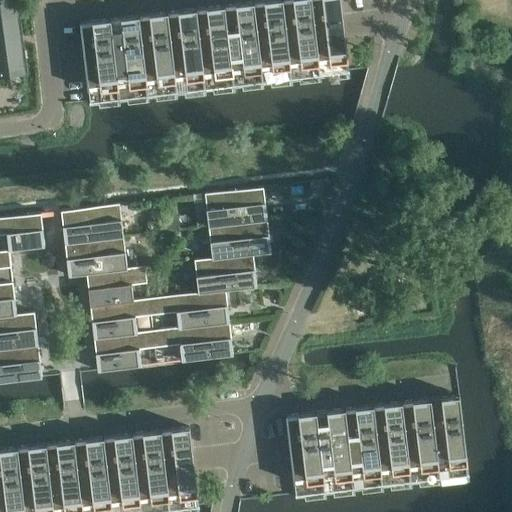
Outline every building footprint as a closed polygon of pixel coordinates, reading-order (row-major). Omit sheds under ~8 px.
[(0,76),(28,73),(18,0),(7,0),(0,1),(0,76)] [(280,0),(263,0),(252,1),(261,80),(290,76),(280,0)] [(309,0),(280,0),(290,76),(319,73),(309,0)] [(340,0),(309,0),(319,73),(349,69),(340,0)] [(252,1),(223,5),(233,83),(261,80),(252,1)] [(223,5),(195,8),(204,86),(233,83),(223,5)] [(195,8),(166,11),(175,90),(204,86),(195,8)] [(166,11),(138,15),(147,93),(175,90),(166,11)] [(138,15),(109,18),(118,97),(147,93),(138,15)] [(109,18),(79,21),(88,100),(118,97),(109,18)] [(322,181),(310,181),(310,189),(322,189),(322,181)] [(263,185),(204,192),(209,225),(267,218),(263,185)] [(120,202),(60,209),(64,242),(123,235),(120,202)] [(41,211),(0,216),(0,250),(9,249),(45,245),(41,211)] [(165,215),(166,227),(178,226),(177,214),(165,215)] [(267,218),(209,225),(212,257),(253,253),(271,251),(267,218)] [(166,229),(166,238),(176,238),(176,229),(166,229)] [(123,235),(64,242),(68,275),(86,273),(86,272),(127,267),(123,235)] [(0,250),(0,281),(13,280),(9,249),(0,250)] [(212,257),(195,259),(198,292),(225,289),(257,285),(253,253),(212,257)] [(145,265),(127,267),(86,272),(86,273),(90,304),(149,297),(145,265)] [(13,280),(0,281),(0,314),(16,312),(13,280)] [(229,320),(225,289),(198,292),(149,297),(152,329),(229,320)] [(94,336),(152,329),(149,297),(90,304),(94,336)] [(16,312),(0,314),(0,347),(38,343),(34,310),(16,312)] [(229,320),(152,329),(156,363),(233,354),(229,320)] [(152,329),(94,336),(98,370),(156,363),(152,329)] [(38,343),(0,347),(0,381),(42,376),(38,343)] [(459,394),(429,397),(439,476),(467,473),(459,394)] [(429,397),(401,401),(410,479),(439,476),(429,397)] [(401,401),(372,404),(381,483),(410,479),(401,401)] [(372,404),(343,408),(353,486),(381,483),(372,404)] [(343,408),(315,411),(324,489),(353,486),(343,408)] [(315,411),(285,414),(294,493),(324,489),(315,411)] [(189,425),(159,429),(168,507),(198,504),(189,425)] [(159,429),(131,433),(140,511),(168,507),(159,429)] [(131,433),(102,436),(110,511),(129,511),(140,511),(131,433)] [(110,511),(102,436),(73,439),(81,511),(110,511)] [(81,511),(73,439),(45,443),(52,511),(81,511)] [(52,511),(45,443),(16,446),(23,511),(52,511)] [(23,511),(16,446),(0,447),(0,511),(23,511)]
